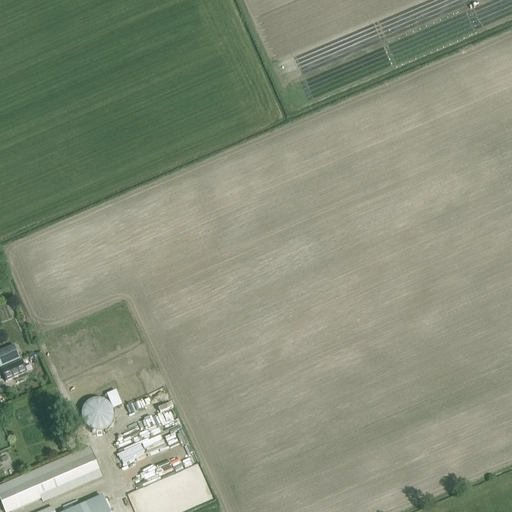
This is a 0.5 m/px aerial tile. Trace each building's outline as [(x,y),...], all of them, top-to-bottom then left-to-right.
[(0,365),(16,359),(11,346),(0,350),(0,365)] [(27,373),(23,362),(1,371),(6,383),(27,373)] [(107,394),(114,409),(122,405),(115,390),(107,394)] [(114,417),(114,414),(114,411),(113,408),(111,406),(109,403),(107,401),(104,400),(101,399),(98,399),(95,399),(92,400),(89,401),(87,403),(85,405),(83,408),(82,411),(82,414),(82,417),(83,420),(84,423),(86,425),(88,427),(90,429),(93,430),(96,431),(99,431),(102,430),(105,429),(108,427),(110,425),(112,423),(113,420),(114,417)] [(88,484),(103,478),(90,448),(75,455),(32,474),(45,503),(88,484)] [(54,511),(53,508),(43,511),(108,511),(102,497),(66,511),(54,511)]
